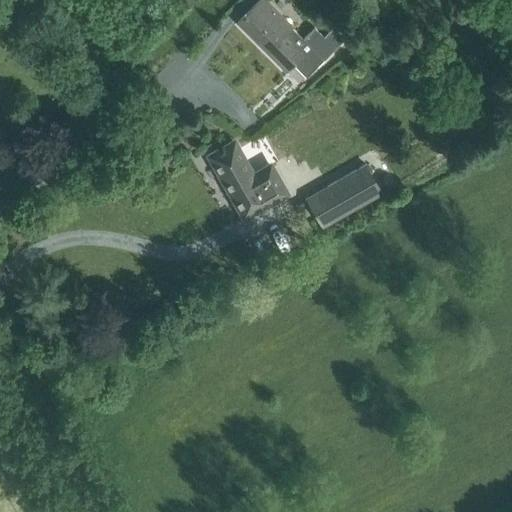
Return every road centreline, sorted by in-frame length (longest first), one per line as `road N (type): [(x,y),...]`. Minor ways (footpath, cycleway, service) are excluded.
road 1 (unknown): [(0,198),(199,82)]
road 2 (tertiary): [(89,511),(0,346)]
